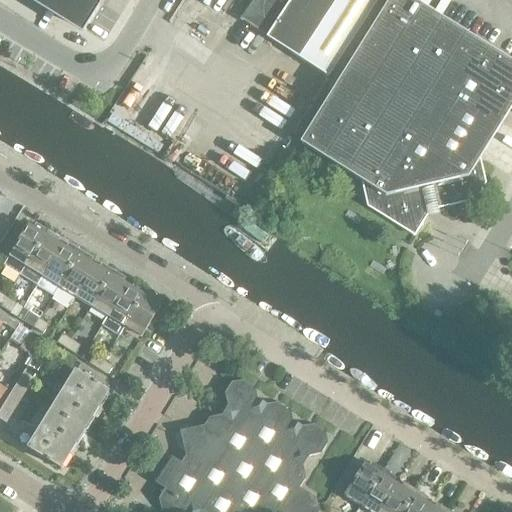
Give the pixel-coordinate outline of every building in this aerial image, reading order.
[(35,0),(85,30),(103,0),(35,0)] [(252,0),(240,19),(267,37),(266,37),(328,78),(378,0),(252,0)] [(412,0),(388,0),(299,143),(361,181),(366,207),(414,236),(426,216),(424,207),(437,204),(438,209),(453,205),(475,200),(486,183),(480,158),(511,109),(511,62),(493,51),(412,0)] [(27,225),(21,235),(8,257),(3,266),(19,275),(46,230),(39,225),(36,230),(27,225)] [(14,230),(0,253),(8,257),(21,235),(14,230)] [(36,286),(61,245),(54,241),(57,236),(46,230),(19,275),(36,286)] [(61,245),(36,286),(53,296),(80,251),(72,246),(69,250),(61,245)] [(90,256),(80,251),(53,296),(70,306),(75,298),(74,297),(94,265),(87,261),(90,256)] [(91,307),(113,270),(104,265),(102,270),(94,265),(74,297),(75,298),(91,307)] [(107,317),(126,285),(120,281),(122,276),(113,270),(91,307),(107,317)] [(126,285),(107,317),(102,326),(119,336),(125,328),(124,327),(145,290),(137,285),(134,290),(126,285)] [(155,296),(146,290),(145,290),(124,327),(125,328),(141,338),(161,306),(152,301),(155,296)] [(0,307),(11,313),(17,304),(6,297),(0,307)] [(17,318),(33,328),(39,319),(23,308),(17,318)] [(0,312),(0,326),(2,323),(15,331),(18,325),(0,312)] [(49,325),(39,319),(33,328),(43,334),(49,325)] [(38,338),(30,332),(20,348),(29,354),(38,338)] [(56,343),(65,349),(71,339),(62,333),(56,343)] [(81,346),(71,339),(65,349),(75,355),(81,346)] [(88,364),(98,370),(104,361),(94,355),(88,364)] [(0,410),(0,419),(6,423),(43,364),(33,358),(0,410)] [(113,367),(104,361),(98,370),(107,376),(113,367)] [(75,372),(51,409),(85,429),(108,392),(75,372)] [(154,483),(156,483),(164,489),(158,499),(161,511),(318,511),(319,511),(316,499),(299,488),(305,478),(303,466),(309,457),(321,454),(327,443),(325,431),(314,424),(302,427),(292,421),(289,408),(279,402),(267,405),(257,399),(254,387),(243,380),(231,383),(224,394),(227,406),(221,415),(209,418),(202,429),(191,431),(187,453),(181,463),(171,457),(158,460),(152,470),(154,483)] [(60,469),(85,429),(51,409),(27,448),(60,469)] [(360,506),(383,470),(375,464),(372,468),(364,463),(343,495),(360,506)] [(383,470),(360,506),(369,511),(378,511),(396,483),(390,479),(392,475),(383,470)] [(396,483),(378,511),(401,511),(416,490),(407,485),(404,489),(396,483)] [(416,490),(401,511),(423,511),(429,504),(422,500),(424,495),(416,490)]
